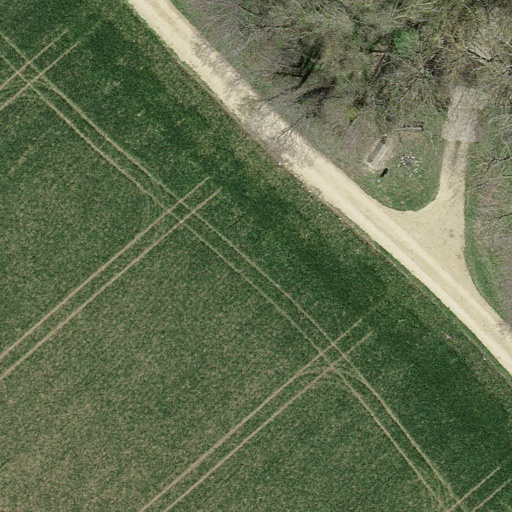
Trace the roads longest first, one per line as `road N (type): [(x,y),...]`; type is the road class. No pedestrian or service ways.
road 1 (track): [(511,358),(434,270),(344,205),(144,0)]
road 2 (track): [(434,270),(450,227),(457,119)]
